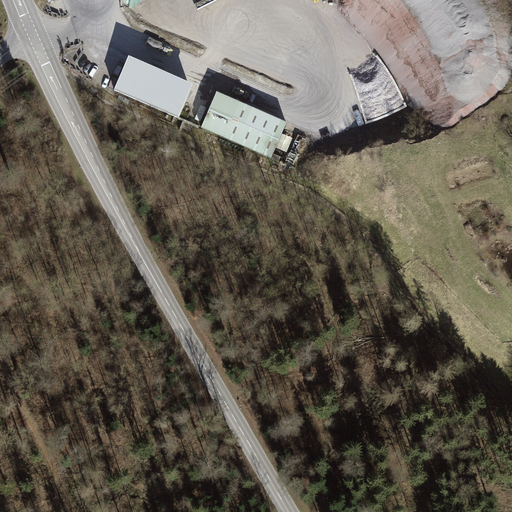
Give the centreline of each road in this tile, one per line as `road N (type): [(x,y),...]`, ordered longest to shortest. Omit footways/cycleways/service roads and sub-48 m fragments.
road 1 (tertiary): [(293,511),(86,157),(16,0)]
road 2 (track): [(44,63),(343,217),(422,317),(511,394)]
road 3 (track): [(0,345),(79,511)]
